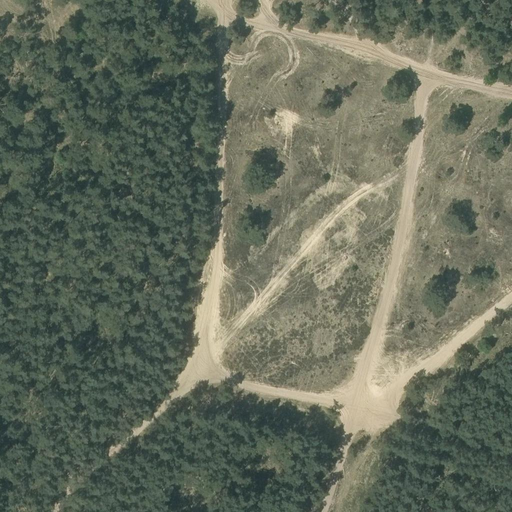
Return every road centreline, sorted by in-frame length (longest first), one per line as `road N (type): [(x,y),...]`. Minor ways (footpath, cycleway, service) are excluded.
road 1 (track): [(50,511),(198,373),(215,282),(224,39),(218,2)]
road 2 (track): [(426,72),(400,238),(355,411),(511,448)]
road 3 (track): [(198,373),(355,411),(323,511)]
road 4 (track): [(426,72),(363,47),(255,22),(218,2)]
road 5 (unknown): [(385,418),(397,390),(511,301)]
